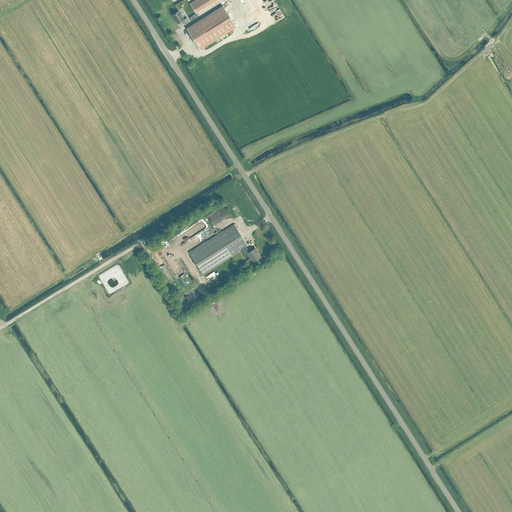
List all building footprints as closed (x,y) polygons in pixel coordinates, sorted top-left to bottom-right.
[(215,0),(195,0),(190,4),(195,13),(215,0)] [(223,6),(187,28),(200,50),(236,27),(223,6)] [(184,19),(179,11),(172,15),(178,24),(182,21),(184,25),(189,22),(187,18),(184,19)] [(214,225),(229,216),(222,206),(207,215),(214,225)] [(254,262),(261,257),(255,248),(250,252),(246,246),(247,245),(234,224),(189,253),(203,274),(241,249),(246,257),(249,254),(254,262)] [(184,283),(190,281),(181,263),(175,266),(184,283)] [(105,280),(111,291),(120,286),(118,283),(115,285),(113,281),(110,283),(107,278),(105,280)]
